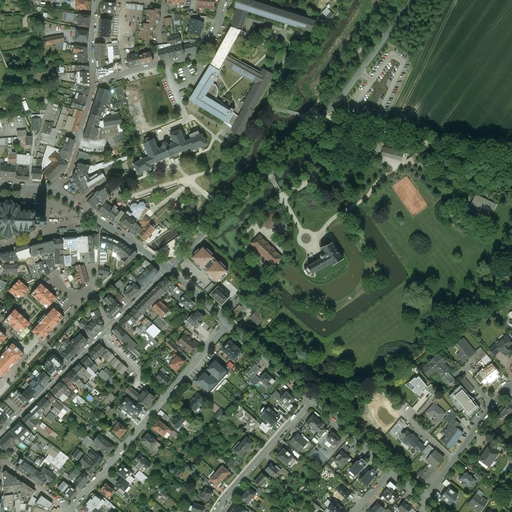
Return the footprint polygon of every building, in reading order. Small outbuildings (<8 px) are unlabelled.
[(87,1),(81,0),(76,0),(75,9),(86,10),(87,1)] [(197,0),(197,7),(200,8),(201,7),(204,7),(204,8),(210,9),(210,8),(213,8),(213,9),(214,9),(215,1),(214,1),(214,0),(197,0)] [(246,0),(237,0),(235,8),(237,8),(247,12),(287,24),(313,32),(317,22),(246,0)] [(115,4),(103,3),(102,13),(114,14),(115,4)] [(325,18),(334,8),(330,4),(321,14),(325,18)] [(247,12),(237,8),(231,27),(241,30),(247,12)] [(160,10),(151,9),(150,11),(148,11),(148,14),(149,15),(149,17),(148,17),(147,22),(149,22),(148,25),(154,25),(154,26),(159,26),(160,13),(159,13),(160,10)] [(73,14),(66,13),(65,14),(65,21),(78,22),(79,15),(73,14)] [(84,15),(81,14),(81,15),(79,15),(78,22),(78,26),(89,28),(90,16),(84,15)] [(111,20),(100,19),(98,36),(109,37),(111,20)] [(199,21),(192,19),(191,23),(192,24),(189,33),(199,36),(203,23),(204,23),(199,21)] [(154,25),(148,25),(144,24),(144,27),(141,27),(141,32),(142,32),(142,34),(141,35),(140,38),(142,39),(142,40),(151,41),(152,38),(154,26),(154,25)] [(231,27),(210,65),(220,70),(228,55),(241,31),(241,30),(231,27)] [(76,30),(75,30),(75,31),(74,41),(87,43),(88,31),(76,30)] [(179,34),(174,35),(175,38),(172,39),(175,48),(177,47),(176,42),(181,41),(180,36),(179,34)] [(63,36),(42,39),(44,46),(57,43),(64,42),(63,36)] [(117,43),(107,44),(109,65),(105,67),(105,68),(105,70),(106,70),(106,69),(110,69),(109,67),(113,66),(113,64),(120,63),(118,52),(113,53),(113,47),(118,47),(117,43)] [(190,44),(184,46),(186,54),(195,52),(195,50),(196,50),(195,43),(190,44)] [(95,44),(94,59),(104,58),(104,44),(101,44),(98,44),(95,44)] [(86,48),(79,47),(74,46),(73,49),(72,52),(76,53),(86,55),(86,48)] [(177,47),(175,48),(176,56),(184,54),(182,46),(177,47)] [(172,49),(167,50),(169,58),(176,56),(175,48),(172,49)] [(159,52),(158,52),(160,60),(169,58),(167,50),(159,52)] [(86,55),(76,53),(78,63),(82,62),(82,64),(87,63),(86,55)] [(147,54),(142,55),(139,56),(140,65),(153,62),(151,53),(147,54)] [(138,56),(131,57),(131,56),(127,57),(128,63),(129,68),(140,65),(139,56),(138,54),(138,56)] [(256,83),(243,106),(245,107),(238,118),(232,129),(232,131),(241,136),(254,112),(253,111),(272,75),(269,73),(263,70),(261,73),(260,75),(251,70),(228,57),(228,56),(229,55),(228,55),(223,64),(244,76),(256,83)] [(47,57),(38,59),(39,66),(49,64),(47,57)] [(104,58),(94,59),(96,69),(105,68),(104,58)] [(113,66),(109,67),(110,69),(111,75),(121,71),(120,63),(113,64),(113,66)] [(207,73),(190,100),(199,106),(199,105),(219,117),(218,118),(224,122),(228,125),(232,129),(238,118),(235,116),(232,113),(234,110),(231,109),(230,111),(215,99),(216,98),(217,96),(217,95),(218,93),(218,92),(218,90),(217,89),(217,87),(216,86),(215,85),(214,85),(213,84),(212,84),(214,80),(216,81),(218,78),(216,77),(220,70),(210,65),(206,73),(207,73)] [(105,68),(96,69),(97,78),(99,79),(103,78),(111,75),(110,69),(106,69),(106,70),(105,70),(105,68)] [(88,72),(82,72),(82,80),(83,84),(90,83),(89,72),(88,72)] [(89,88),(82,87),(81,87),(80,91),(79,94),(87,96),(89,88)] [(117,88),(113,89),(110,90),(109,92),(110,92),(106,104),(106,105),(110,105),(111,105),(111,103),(110,103),(113,94),(115,93),(117,101),(124,98),(121,87),(117,88)] [(109,92),(99,89),(95,101),(106,104),(110,92),(109,92)] [(79,94),(77,93),(75,98),(76,98),(75,100),(85,103),(87,96),(79,94)] [(75,100),(73,100),(73,99),(66,97),(64,102),(66,102),(71,104),(70,107),(83,111),(85,103),(75,100)] [(106,104),(95,101),(90,114),(99,117),(101,118),(105,108),(106,104)] [(63,106),(55,129),(67,131),(68,130),(75,133),(76,129),(77,130),(79,124),(78,124),(79,120),(80,121),(82,112),(71,109),(63,106)] [(90,114),(87,125),(91,127),(95,128),(96,125),(98,121),(99,117),(90,114)] [(0,128),(2,128),(1,124),(13,122),(12,117),(0,119),(0,128)] [(103,121),(102,121),(102,122),(100,121),(98,126),(96,125),(95,128),(97,128),(99,129),(99,128),(116,126),(121,125),(120,118),(103,121)] [(34,119),(31,119),(32,130),(32,131),(39,130),(41,119),(38,119),(34,119)] [(95,128),(91,127),(87,125),(83,138),(93,141),(97,128),(95,128)] [(116,126),(99,128),(99,129),(97,128),(93,141),(95,141),(113,136),(119,135),(116,126)] [(67,132),(52,128),(49,137),(46,148),(49,149),(49,151),(50,151),(51,149),(58,152),(64,137),(65,137),(68,138),(70,133),(67,132)] [(163,146),(158,149),(154,139),(152,140),(151,140),(151,139),(150,138),(149,138),(148,138),(147,139),(146,140),(146,141),(146,142),(146,143),(144,144),(146,151),(145,151),(145,152),(146,155),(148,154),(149,157),(133,164),(137,174),(151,168),(150,165),(165,159),(176,155),(176,154),(191,148),(192,151),(206,145),(200,129),(186,134),(187,138),(184,139),(180,130),(170,135),(173,142),(168,144),(167,144),(167,143),(166,143),(165,143),(164,143),(164,144),(163,144),(163,146)] [(68,138),(65,137),(64,140),(65,140),(61,151),(70,154),(74,141),(68,138)] [(116,149),(108,153),(110,158),(119,156),(116,149)] [(404,152),(388,149),(386,157),(401,160),(404,152)] [(61,151),(60,150),(58,156),(64,159),(68,161),(71,154),(70,154),(61,151)] [(43,172),(42,173),(42,174),(50,182),(67,165),(62,160),(60,158),(58,156),(55,152),(53,154),(50,157),(48,158),(48,159),(52,163),(48,168),(43,172)] [(86,154),(79,152),(76,160),(78,161),(79,161),(84,163),(86,163),(88,154),(86,154)] [(203,157),(207,161),(211,157),(207,153),(203,157)] [(25,156),(16,155),(16,164),(29,166),(30,156),(29,156),(29,154),(26,154),(25,156)] [(103,165),(102,165),(103,168),(108,167),(112,165),(128,159),(127,156),(103,165)] [(83,165),(78,163),(74,173),(82,176),(84,176),(85,176),(86,175),(87,171),(89,166),(83,165)] [(93,166),(89,166),(87,171),(88,174),(86,175),(87,174),(87,175),(91,173),(102,169),(103,168),(102,165),(101,163),(93,166)] [(29,166),(16,164),(16,179),(28,180),(29,169),(29,166)] [(35,169),(31,169),(31,179),(41,180),(41,170),(35,169)] [(100,171),(88,179),(87,175),(87,174),(86,175),(85,176),(84,176),(83,177),(82,176),(86,187),(88,190),(105,179),(100,171)] [(82,176),(76,174),(73,175),(73,177),(76,184),(84,180),(82,176)] [(84,180),(76,184),(80,190),(86,187),(84,180)] [(103,187),(97,191),(96,191),(94,194),(103,202),(105,200),(109,196),(104,188),(103,187)] [(94,194),(92,193),(85,199),(87,201),(86,202),(96,211),(103,202),(94,194)] [(497,205),(476,195),(467,211),(478,216),(482,208),(493,213),(497,205)] [(11,200),(10,199),(6,199),(5,199),(5,201),(3,203),(2,202),(1,203),(2,204),(0,203),(0,202),(0,235),(1,235),(1,236),(0,235),(0,236),(0,237),(2,237),(4,239),(3,240),(4,240),(8,241),(9,240),(9,239),(11,237),(12,238),(12,237),(11,235),(14,236),(14,238),(15,237),(15,236),(17,234),(18,235),(18,234),(17,233),(17,231),(21,231),(21,232),(22,232),(22,231),(27,231),(27,232),(28,232),(28,231),(29,232),(29,233),(30,234),(30,232),(32,232),(33,232),(34,232),(35,229),(35,228),(35,227),(36,227),(36,226),(37,226),(37,228),(40,228),(40,226),(41,226),(41,227),(42,227),(43,226),(43,225),(45,226),(45,224),(43,224),(43,219),(45,219),(45,217),(43,217),(44,217),(43,217),(43,215),(42,215),(41,214),(41,213),(40,213),(38,213),(37,213),(35,210),(34,210),(29,210),(29,209),(28,209),(27,210),(23,210),(23,209),(22,209),(22,210),(18,210),(18,207),(20,207),(19,206),(18,206),(16,204),(16,203),(15,203),(15,204),(13,205),(13,204),(14,204),(14,203),(12,203),(10,201),(11,200)] [(110,202),(105,200),(104,202),(104,203),(111,208),(114,205),(115,203),(112,199),(110,202)] [(135,204),(131,204),(130,207),(130,210),(132,212),(130,215),(129,217),(131,219),(137,210),(142,213),(144,209),(146,207),(145,204),(143,202),(139,203),(137,206),(135,204)] [(104,203),(97,211),(105,217),(111,208),(104,203)] [(111,208),(105,217),(112,222),(119,212),(115,209),(117,208),(114,205),(111,208)] [(142,213),(138,218),(141,220),(144,216),(148,212),(146,211),(144,209),(142,213)] [(119,212),(112,222),(116,225),(118,223),(125,214),(120,210),(119,212)] [(131,219),(129,217),(130,215),(130,214),(129,213),(128,212),(127,212),(126,212),(125,214),(118,223),(122,226),(122,228),(124,229),(125,228),(129,231),(138,218),(142,213),(137,210),(131,219)] [(154,216),(148,211),(148,212),(144,216),(150,222),(154,216)] [(268,219),(264,218),(263,224),(264,225),(263,227),(270,229),(275,214),(270,213),(268,219)] [(141,220),(139,221),(139,223),(144,227),(148,223),(150,222),(144,216),(141,220)] [(129,231),(128,233),(134,238),(141,229),(137,226),(138,224),(139,223),(139,221),(141,220),(138,218),(129,231)] [(155,229),(148,223),(144,227),(138,234),(145,241),(155,229)] [(283,258),(260,235),(251,244),(272,265),(283,258)] [(87,236),(75,237),(76,253),(79,253),(88,252),(87,236)] [(109,238),(106,237),(103,236),(100,236),(100,247),(104,248),(107,249),(110,251),(113,245),(110,244),(112,239),(109,238)] [(75,237),(67,238),(70,254),(76,253),(75,237)] [(63,238),(52,239),(52,240),(54,265),(64,264),(64,263),(63,250),(63,238)] [(118,242),(112,239),(110,244),(113,245),(110,251),(113,252),(116,254),(119,249),(116,247),(118,242)] [(52,240),(41,243),(41,252),(43,257),(43,259),(43,261),(43,262),(44,262),(45,266),(54,265),(52,240)] [(126,247),(121,244),(118,242),(116,247),(119,249),(116,254),(120,257),(122,258),(130,251),(126,247)] [(41,243),(29,246),(30,249),(30,252),(34,262),(43,259),(43,257),(41,252),(41,243)] [(322,258),(307,267),(308,268),(311,273),(312,274),(332,263),(333,265),(343,259),(332,243),(327,245),(323,247),(320,249),(323,254),(321,254),(320,255),(320,257),(322,258)] [(26,244),(14,248),(14,250),(17,260),(30,257),(28,252),(29,250),(26,244)] [(203,247),(200,250),(199,249),(194,253),(194,254),(195,255),(192,258),(195,261),(194,262),(199,268),(200,267),(207,275),(212,281),(213,279),(217,283),(220,279),(221,280),(225,276),(224,275),(228,271),(225,268),(226,267),(223,264),(222,266),(217,260),(216,260),(214,258),(215,258),(209,253),(210,251),(208,249),(206,250),(203,247)] [(122,258),(120,260),(125,265),(136,254),(131,249),(130,251),(122,258)] [(14,250),(0,253),(0,259),(1,261),(5,262),(9,262),(13,261),(17,260),(14,250)] [(88,252),(79,253),(80,261),(82,261),(82,262),(89,262),(88,252)] [(138,267),(151,280),(157,274),(156,273),(156,271),(157,270),(152,265),(145,260),(138,267)] [(43,261),(34,263),(38,271),(45,275),(49,274),(45,266),(44,262),(43,262),(43,261)] [(9,266),(5,266),(3,273),(15,275),(17,274),(17,265),(14,265),(9,266)] [(25,265),(17,265),(17,274),(24,274),(25,277),(30,275),(25,265)] [(54,265),(45,266),(49,274),(55,269),(55,268),(54,265)] [(83,267),(80,266),(75,266),(77,272),(74,273),(75,276),(72,277),(73,280),(76,279),(77,281),(79,281),(80,284),(88,281),(83,267)] [(103,267),(99,266),(98,273),(103,274),(108,276),(110,270),(103,267)] [(151,280),(138,267),(133,272),(132,272),(128,276),(135,283),(137,281),(143,287),(151,280)] [(28,287),(19,278),(9,290),(18,298),(28,287)] [(168,279),(167,281),(165,278),(158,285),(165,292),(166,293),(170,297),(178,288),(168,279)] [(117,289),(123,283),(120,279),(114,285),(117,289)] [(41,281),(30,293),(45,307),(56,295),(41,281)] [(212,282),(206,290),(208,292),(214,284),(212,282)] [(135,283),(131,286),(132,286),(127,291),(127,290),(124,294),(130,300),(141,290),(135,283)] [(147,296),(153,303),(165,292),(158,285),(147,296)] [(229,297),(218,287),(210,295),(211,295),(221,305),(222,306),(229,297)] [(113,301),(108,295),(103,300),(108,306),(113,301)] [(195,303),(185,295),(179,301),(189,310),(195,303)] [(153,303),(147,296),(135,308),(142,314),(153,303)] [(170,310),(160,300),(152,308),(162,318),(170,310)] [(108,306),(116,313),(121,308),(117,304),(114,301),(113,301),(108,306)] [(53,305),(33,327),(43,336),(63,314),(53,305)] [(239,305),(230,314),(235,318),(244,309),(239,305)] [(116,313),(108,306),(104,311),(108,318),(111,318),(116,313)] [(142,314),(135,308),(129,314),(136,321),(140,317),(142,315),(142,314)] [(259,308),(250,318),(258,325),(265,318),(261,314),(263,312),(259,308)] [(30,323),(14,309),(5,319),(20,333),(30,323)] [(98,311),(90,313),(92,318),(93,320),(96,317),(99,320),(100,319),(98,311)] [(194,315),(193,314),(187,321),(193,326),(195,328),(198,325),(202,321),(205,318),(205,316),(203,314),(201,314),(197,311),(194,315)] [(136,321),(129,314),(123,320),(128,324),(135,331),(131,326),(136,321)] [(142,318),(139,321),(144,325),(149,320),(148,321),(144,316),(142,318)] [(93,320),(89,324),(97,332),(103,326),(100,324),(101,322),(99,320),(96,317),(93,320)] [(165,325),(157,318),(152,323),(153,324),(160,331),(165,325)] [(87,326),(82,320),(78,324),(84,329),(87,326)] [(128,324),(123,320),(119,324),(124,329),(128,324)] [(149,320),(144,325),(148,329),(153,324),(152,323),(149,320)] [(97,332),(89,324),(87,326),(84,329),(86,332),(89,335),(89,334),(91,337),(97,332)] [(135,331),(128,324),(124,329),(131,335),(134,333),(135,331)] [(148,329),(145,332),(153,339),(160,331),(153,324),(148,329)] [(117,326),(111,331),(116,336),(120,333),(121,334),(123,332),(117,326)] [(152,340),(142,331),(139,335),(148,343),(152,340)] [(131,351),(123,344),(121,342),(110,332),(105,337),(125,357),(126,357),(141,371),(146,365),(131,351)] [(137,346),(123,332),(121,334),(120,333),(116,336),(120,340),(121,342),(123,344),(131,351),(137,346)] [(75,338),(82,346),(87,341),(80,334),(75,338)] [(189,337),(185,334),(184,335),(180,341),(181,342),(178,345),(186,351),(188,349),(191,352),(194,348),(195,349),(198,345),(194,341),(192,343),(190,341),(191,340),(190,339),(189,337)] [(511,345),(505,337),(499,342),(498,342),(498,341),(497,341),(496,342),(495,343),(495,344),(496,345),(495,345),(500,351),(502,353),(505,351),(506,352),(510,348),(509,347),(511,345)] [(82,346),(75,338),(73,340),(72,339),(69,343),(71,345),(77,351),(82,346)] [(475,352),(463,339),(456,345),(461,351),(459,352),(461,354),(458,357),(463,362),(475,352)] [(144,340),(140,346),(143,349),(148,344),(144,340)] [(179,349),(168,340),(166,342),(168,344),(170,342),(174,345),(173,348),(177,352),(179,349)] [(230,341),(222,350),(223,351),(223,352),(223,353),(224,353),(226,353),(233,360),(235,358),(241,352),(241,351),(237,348),(238,347),(234,344),(230,341)] [(99,344),(93,349),(99,356),(101,354),(105,350),(99,344)] [(77,351),(71,345),(69,346),(67,348),(66,349),(72,356),(77,351)] [(495,345),(489,350),(494,355),(500,351),(495,345)] [(24,355),(14,346),(3,358),(12,368),(24,355)] [(480,347),(475,352),(481,359),(486,355),(480,347)] [(99,356),(93,349),(88,354),(94,361),(98,358),(99,356)] [(106,349),(105,350),(101,354),(103,357),(102,358),(122,375),(124,373),(128,368),(106,349)] [(71,357),(65,350),(61,355),(67,361),(71,357)] [(176,356),(175,354),(172,357),(174,359),(169,365),(176,371),(177,371),(178,370),(178,369),(183,363),(184,363),(185,362),(185,361),(177,355),(176,356)] [(53,355),(44,363),(47,366),(44,370),(51,377),(63,365),(53,355)] [(437,356),(429,363),(431,365),(428,368),(426,366),(422,369),(428,376),(435,370),(441,377),(444,375),(448,372),(449,371),(442,362),(444,361),(439,355),(437,356)] [(92,363),(86,356),(78,363),(85,370),(88,367),(92,363)] [(12,368),(3,358),(0,361),(0,377),(1,379),(12,368)] [(215,360),(207,370),(219,380),(227,371),(215,360)] [(85,370),(78,363),(74,368),(81,375),(83,374),(86,370),(85,370)] [(97,368),(92,363),(88,367),(93,372),(97,368)] [(255,364),(251,369),(252,370),(250,373),(254,376),(255,375),(260,369),(255,364)] [(488,368),(486,369),(484,367),(483,368),(484,370),(483,372),(482,371),(479,374),(476,377),(480,382),(482,381),(484,384),(487,381),(489,384),(498,377),(496,374),(497,373),(492,366),(488,368)] [(112,374),(106,368),(103,371),(110,377),(112,374)] [(79,377),(72,369),(67,375),(73,381),(75,383),(78,379),(79,377)] [(86,370),(83,374),(89,379),(92,376),(86,370)] [(103,371),(102,370),(98,374),(106,381),(110,377),(103,371)] [(423,380),(415,371),(409,376),(413,380),(409,383),(411,385),(410,387),(413,390),(412,391),(417,398),(424,393),(421,389),(424,387),(426,385),(425,384),(423,381),(423,380)] [(41,374),(36,380),(42,386),(49,379),(43,372),(41,374)] [(165,374),(162,372),(156,379),(159,382),(159,384),(161,384),(164,386),(171,379),(165,374)] [(217,384),(205,372),(196,382),(209,393),(217,384)] [(448,372),(444,375),(441,377),(449,386),(455,381),(448,372)] [(133,381),(124,373),(122,375),(131,383),(133,381)] [(275,381),(265,373),(259,379),(269,388),(275,381)] [(34,378),(31,375),(25,381),(26,383),(31,389),(35,393),(42,386),(36,380),(34,378)] [(67,375),(61,380),(69,388),(70,387),(72,385),(71,384),(73,381),(67,375)] [(254,376),(249,381),(252,384),(258,378),(255,375),(254,376)] [(80,381),(78,379),(75,383),(79,388),(81,389),(84,385),(79,381),(80,381)] [(97,385),(90,380),(88,382),(94,388),(97,385)] [(67,389),(60,381),(57,384),(65,391),(67,389)] [(436,391),(428,381),(425,384),(426,385),(424,387),(432,396),(436,391)] [(94,388),(88,382),(85,385),(92,391),(94,388)] [(31,389),(26,383),(22,387),(25,391),(21,395),(27,401),(35,393),(31,389)] [(65,391),(57,384),(55,386),(62,394),(64,392),(65,391)] [(479,395),(475,398),(467,393),(461,385),(455,391),(450,396),(452,398),(451,399),(460,410),(462,408),(466,413),(465,414),(468,419),(478,411),(477,410),(480,408),(479,407),(485,402),(479,395)] [(62,394),(55,386),(50,391),(57,399),(61,395),(62,394)] [(140,396),(129,387),(125,392),(131,396),(136,401),(138,399),(140,396)] [(153,396),(145,389),(145,390),(140,396),(138,399),(147,407),(153,399),(153,400),(155,397),(153,396)] [(21,395),(16,390),(13,394),(23,404),(27,401),(21,395)] [(282,396),(276,391),(271,396),(278,402),(280,399),(282,396)] [(442,398),(436,391),(432,396),(429,399),(434,404),(434,403),(436,405),(442,398)] [(286,392),(285,393),(282,396),(280,399),(284,403),(282,404),(286,408),(294,399),(293,398),(293,397),(292,396),(291,396),(289,394),(289,393),(288,393),(287,393),(286,392)] [(55,399),(48,393),(44,398),(50,404),(52,402),(54,400),(55,399)] [(198,393),(188,404),(190,406),(189,408),(192,411),(193,409),(195,411),(206,400),(198,393)] [(386,399),(382,395),(382,394),(374,403),(379,407),(376,411),(378,413),(379,414),(377,417),(387,426),(394,417),(387,410),(393,404),(387,399),(386,399)] [(50,404),(44,398),(37,404),(43,411),(50,404)] [(60,406),(55,402),(54,400),(52,402),(53,403),(52,405),(54,407),(57,409),(60,406)] [(436,405),(434,403),(434,404),(425,413),(430,417),(431,416),(434,418),(433,419),(432,421),(435,425),(445,414),(436,405)] [(511,406),(508,403),(497,418),(503,422),(510,412),(511,413),(511,406)] [(43,411),(37,404),(29,412),(35,418),(38,419),(41,417),(39,415),(43,411)] [(143,411),(137,405),(130,413),(137,418),(143,411)] [(0,426),(10,418),(0,407),(0,426)] [(57,409),(54,407),(51,411),(57,416),(60,412),(57,409)] [(281,418),(268,407),(259,417),(272,428),(281,418)] [(127,417),(117,408),(115,411),(125,419),(127,417)] [(221,408),(213,417),(218,422),(226,413),(221,408)] [(260,425),(242,409),(237,415),(240,417),(239,419),(240,420),(242,417),(248,423),(244,427),(251,433),(257,426),(258,427),(260,425)] [(457,416),(452,410),(446,417),(451,419),(451,418),(454,420),(457,416)] [(29,412),(21,420),(28,426),(31,429),(36,423),(36,422),(33,420),(35,418),(29,412)] [(187,421),(179,414),(172,422),(180,429),(180,428),(179,428),(183,423),(184,424),(187,421)] [(313,415),(305,424),(309,427),(310,427),(311,426),(313,428),(316,430),(322,423),(313,415)] [(470,422),(465,416),(460,420),(465,426),(470,422)] [(38,419),(35,418),(33,420),(36,422),(36,423),(40,426),(39,427),(43,430),(46,426),(38,419)] [(451,422),(448,427),(444,434),(447,436),(442,442),(446,444),(451,448),(462,432),(458,430),(458,429),(457,428),(460,424),(454,420),(451,418),(451,419),(450,421),(451,422)] [(169,429),(159,420),(153,428),(163,436),(169,429)] [(27,429),(19,422),(14,427),(22,435),(26,437),(28,439),(29,440),(33,435),(27,429)] [(125,428),(119,422),(112,431),(120,438),(126,432),(127,431),(127,430),(126,429),(125,428)] [(263,423),(262,422),(260,425),(258,427),(266,434),(270,429),(263,423)] [(325,424),(323,422),(322,423),(316,430),(318,433),(317,435),(322,439),(325,436),(323,434),(327,430),(323,426),(325,424)] [(53,431),(46,426),(43,430),(50,435),(53,431)] [(22,435),(14,427),(10,431),(18,438),(22,441),(26,437),(22,435)] [(169,429),(163,436),(167,439),(172,432),(169,429)] [(411,434),(411,435),(407,431),(404,434),(403,433),(401,435),(401,438),(404,441),(404,440),(408,443),(407,445),(410,447),(411,447),(418,440),(417,439),(412,434),(411,434)] [(16,439),(9,432),(4,437),(13,446),(15,444),(13,442),(16,439)] [(341,440),(332,432),(330,435),(328,438),(336,445),(341,440)] [(319,442),(318,443),(322,447),(327,441),(326,440),(328,438),(330,435),(327,433),(325,436),(322,439),(319,442)] [(151,437),(148,434),(141,441),(144,444),(144,446),(146,447),(147,447),(150,449),(152,447),(157,442),(151,437)] [(302,438),(297,434),(289,443),(299,452),(307,443),(302,438)] [(98,435),(93,441),(92,442),(100,449),(106,442),(98,435)] [(93,441),(87,436),(84,440),(90,445),(92,442),(93,441)] [(13,446),(4,437),(0,440),(0,447),(6,454),(13,446)] [(246,437),(241,444),(239,442),(235,446),(237,448),(234,451),(240,457),(244,453),(247,450),(246,450),(253,443),(246,437)] [(336,445),(328,438),(326,440),(327,441),(334,447),(336,445)] [(38,446),(39,444),(35,441),(31,448),(37,452),(40,447),(38,446)] [(100,449),(100,450),(106,455),(113,447),(110,444),(107,441),(106,442),(100,449)] [(499,445),(493,441),(490,445),(495,449),(499,445)] [(157,442),(152,447),(156,451),(157,450),(158,450),(159,449),(158,449),(161,445),(157,442)] [(424,446),(419,442),(414,448),(415,449),(416,449),(419,451),(424,446)] [(338,451),(337,452),(339,454),(342,451),(345,454),(350,449),(344,444),(338,451)] [(495,449),(490,445),(488,448),(496,455),(499,452),(495,449)] [(431,450),(427,446),(422,452),(424,454),(421,458),(425,462),(428,459),(431,462),(436,467),(443,459),(434,451),(432,449),(431,450)] [(488,448),(487,448),(479,459),(480,459),(489,465),(489,466),(497,455),(496,455),(488,448)] [(77,449),(71,456),(77,460),(82,453),(77,449)] [(286,451),(283,449),(277,457),(286,465),(288,463),(293,457),(291,456),(291,455),(286,451)] [(44,459),(32,450),(24,461),(36,469),(36,470),(44,459)] [(96,455),(91,450),(87,455),(89,456),(93,459),(96,455)] [(69,458),(60,451),(56,456),(65,462),(69,458)] [(339,454),(334,460),(341,467),(349,458),(345,454),(342,451),(339,454)] [(93,459),(91,461),(97,466),(103,459),(97,454),(96,455),(93,459)] [(87,458),(84,455),(78,463),(85,468),(91,461),(87,458)] [(147,461),(139,455),(134,461),(138,464),(136,466),(140,469),(147,461)] [(226,463),(220,457),(217,460),(223,465),(226,463)] [(36,470),(35,470),(41,475),(44,471),(40,469),(41,468),(46,472),(47,471),(50,474),(51,472),(55,467),(52,464),(44,459),(36,470)] [(240,463),(236,459),(231,464),(236,468),(240,463)] [(357,459),(347,470),(356,477),(365,467),(363,465),(365,462),(361,459),(359,461),(357,459)] [(489,465),(480,459),(478,462),(486,469),(489,465)] [(24,461),(22,460),(16,468),(30,478),(35,470),(36,469),(24,461)] [(68,460),(58,472),(60,474),(69,464),(71,462),(68,460)] [(85,468),(84,468),(91,474),(97,466),(91,461),(85,468)] [(431,462),(423,472),(421,471),(418,474),(424,480),(436,467),(431,462)] [(81,474),(69,464),(62,472),(74,482),(81,474)] [(275,467),(271,464),(265,470),(273,477),(279,470),(278,470),(280,469),(276,466),(275,467)] [(133,474),(123,465),(120,469),(119,468),(117,470),(118,471),(117,472),(125,479),(128,475),(130,477),(131,476),(133,474)] [(507,465),(502,472),(506,475),(511,468),(507,465)] [(231,473),(222,466),(216,473),(223,479),(226,476),(227,477),(231,473)] [(55,467),(51,472),(55,475),(59,470),(55,467)] [(289,473),(283,467),(280,470),(286,476),(289,473)] [(50,474),(47,471),(46,472),(41,468),(40,469),(44,471),(41,475),(45,477),(47,478),(46,480),(49,482),(55,475),(51,472),(50,474)] [(368,469),(359,480),(367,487),(376,477),(374,475),(376,473),(376,472),(373,469),(372,469),(370,471),(368,469)] [(35,470),(30,478),(41,486),(45,480),(43,479),(45,477),(41,475),(35,470)] [(22,482),(6,471),(3,473),(3,486),(13,485),(20,484),(22,482)] [(472,477),(465,471),(459,479),(462,482),(461,483),(465,487),(466,485),(470,488),(476,480),(472,477)] [(223,479),(216,473),(210,480),(218,487),(221,484),(220,483),(223,479)] [(475,473),(472,477),(476,480),(477,480),(480,482),(482,479),(475,473)] [(74,482),(73,483),(73,484),(78,488),(79,488),(86,479),(83,476),(81,474),(74,482)] [(262,474),(255,482),(261,487),(264,484),(268,479),(262,474)] [(209,481),(203,475),(201,478),(204,481),(207,483),(209,481)] [(124,481),(121,479),(116,484),(120,487),(124,491),(125,491),(129,485),(124,481)] [(63,481),(57,488),(63,493),(68,486),(63,481)] [(25,494),(29,487),(22,482),(20,484),(13,485),(13,488),(18,488),(25,494)] [(388,487),(393,492),(397,487),(390,482),(387,486),(388,487)] [(113,490),(106,484),(99,491),(107,497),(113,490)] [(13,485),(3,486),(3,495),(13,494),(13,488),(13,485)] [(76,491),(69,485),(68,486),(63,493),(62,494),(68,499),(71,496),(71,497),(74,494),(73,494),(76,491)] [(351,493),(342,486),(338,492),(346,499),(351,493)] [(29,487),(25,494),(31,498),(35,492),(29,487)] [(388,487),(382,495),(388,500),(388,501),(391,497),(392,497),(395,493),(393,492),(388,487)] [(206,488),(199,496),(206,502),(213,493),(206,488)] [(249,488),(241,498),(248,504),(252,498),(256,494),(249,488)] [(359,493),(352,488),(350,491),(356,496),(359,493)] [(449,489),(443,497),(452,504),(458,496),(449,489)] [(165,503),(169,498),(160,490),(156,495),(165,503)] [(35,492),(31,498),(36,502),(37,503),(42,496),(35,492)] [(13,494),(3,495),(1,511),(11,511),(12,511),(13,502),(14,494),(13,494)] [(102,500),(94,494),(91,498),(86,504),(87,505),(84,509),(87,511),(91,511),(95,508),(98,505),(102,500)] [(479,511),(487,501),(476,494),(469,503),(474,507),(473,508),(478,511),(479,511)] [(199,499),(193,495),(189,499),(195,504),(199,499)] [(388,500),(382,495),(379,498),(385,503),(388,500)] [(53,504),(42,496),(37,503),(39,504),(45,509),(47,506),(50,508),(53,504)] [(102,500),(98,505),(100,507),(103,504),(107,500),(104,497),(102,500)] [(111,503),(107,500),(103,504),(109,509),(113,505),(111,503)] [(342,511),(345,509),(335,501),(328,508),(333,511),(342,511)] [(408,511),(411,508),(404,502),(398,508),(402,511),(408,511)] [(197,504),(194,503),(192,511),(193,511),(202,511),(205,507),(200,505),(197,504)] [(320,509),(314,503),(312,505),(311,506),(316,510),(318,511),(320,509)] [(377,503),(369,511),(381,511),(384,509),(377,503)]
